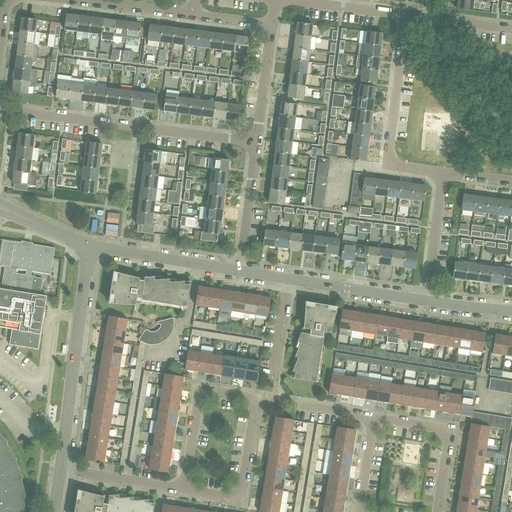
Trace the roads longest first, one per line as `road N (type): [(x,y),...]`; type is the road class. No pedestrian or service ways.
road 1 (residential): [(184,490),(199,401),(213,393),(258,400),(243,487),(226,496)]
road 2 (residential): [(0,108),(253,142)]
road 3 (residential): [(359,511),(374,420),(450,433),(438,505)]
road 4 (residential): [(60,471),(89,246)]
road 5 (residential): [(405,16),(386,166),(442,172)]
road 6 (residential): [(424,302),(237,272)]
road 7 (residential): [(237,272),(89,246)]
road 8 (residential): [(274,0),(405,16)]
road 9 (residential): [(424,302),(442,172)]
road 10 (residential): [(237,272),(253,142)]
road 11 (residential): [(184,490),(60,471)]
